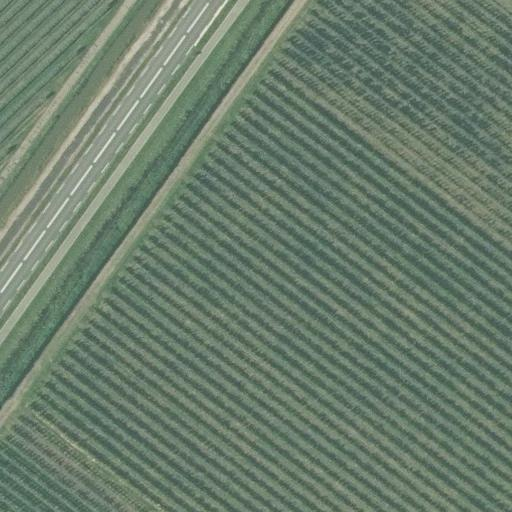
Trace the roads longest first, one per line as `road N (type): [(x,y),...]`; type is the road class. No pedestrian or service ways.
road 1 (track): [(125,511),(5,420),(304,0)]
road 2 (primary): [(0,291),(212,0)]
